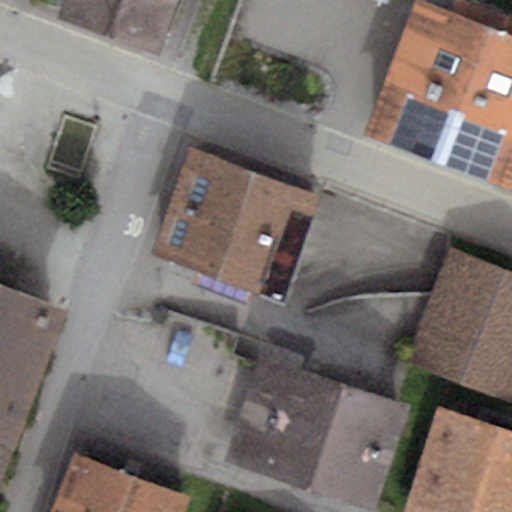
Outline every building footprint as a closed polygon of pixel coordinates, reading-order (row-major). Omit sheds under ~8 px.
[(154,0),(116,0),(150,13),(154,0)] [(511,0),(390,0),(355,93),(497,147),(509,115),(511,116),(511,0)] [(312,154),(177,105),(138,211),(182,227),(177,240),(236,261),(245,249),(274,259),(312,154)] [(511,334),(511,236),(436,207),(419,252),(394,317),(503,358),(511,334)] [(0,407),(56,267),(0,244),(0,407)] [(338,342),(248,311),(213,412),(370,466),(404,365),(338,342)] [(511,391),(427,362),(389,473),(503,511),(510,511),(511,507),(511,391)] [(151,511),(176,454),(62,408),(26,497),(33,500),(73,511),(151,511)] [(315,511),(204,474),(190,511),(315,511)] [(73,511),(33,500),(29,511),(73,511)]
